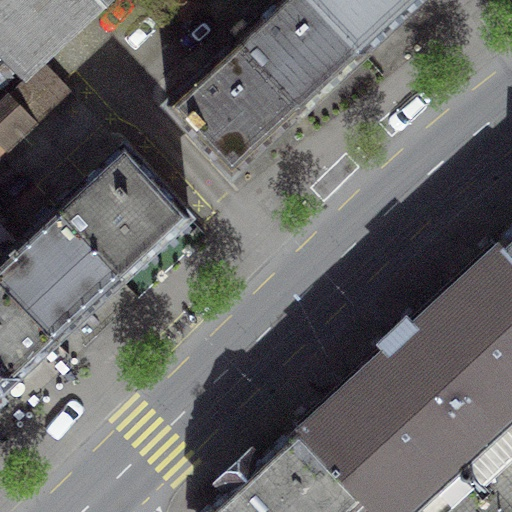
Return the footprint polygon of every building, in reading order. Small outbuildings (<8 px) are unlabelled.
[(108,0),(0,0),(0,47),(28,75),(59,46),(108,0)] [(195,0),(170,0),(170,1),(185,17),(199,4),(195,0)] [(299,113),(363,54),(313,0),(278,0),(233,42),(299,113)] [(419,0),(313,0),(363,54),(419,0)] [(232,175),(299,113),(233,42),(166,103),(232,175)] [(189,216),(122,145),(55,208),(121,278),(189,216)] [(121,278),(55,208),(17,243),(0,257),(0,284),(55,339),(121,278)] [(0,257),(17,243),(0,223),(0,257)] [(511,228),(498,242),(511,257),(511,228)] [(511,511),(511,257),(498,242),(493,237),(393,329),(294,421),(298,426),(366,500),(377,511),(511,511)] [(0,389),(2,390),(55,339),(0,284),(0,389)] [(229,490),(204,511),(353,511),(366,500),(298,426),(260,461),(254,454),(238,468),(222,483),(229,490)]
